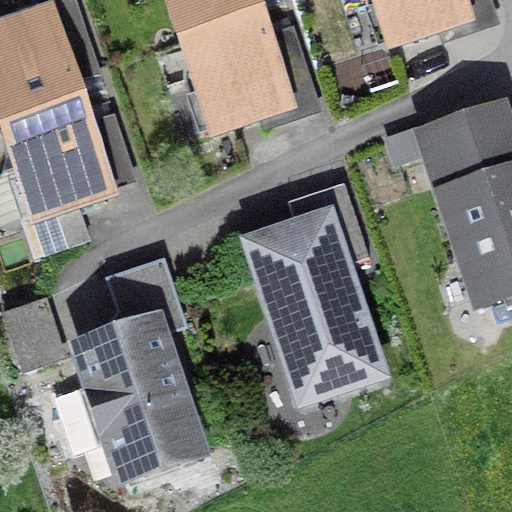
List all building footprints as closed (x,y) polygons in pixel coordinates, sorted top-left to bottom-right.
[(172,0),(189,44),(274,12),(269,0),(172,0)] [(474,0),(376,0),(397,58),(484,28),(474,0)] [(0,113),(6,133),(92,105),(61,11),(0,31),(0,113)] [(274,12),(189,44),(224,138),(309,107),(274,12)] [(92,105),(6,133),(38,230),(124,202),(92,105)] [(511,164),(438,191),(484,314),(511,303),(511,164)] [(340,212),(246,244),(304,414),(397,383),(340,212)] [(69,364),(49,307),(5,322),(25,380),(69,364)] [(164,320),(75,352),(128,495),(217,462),(164,320)]
